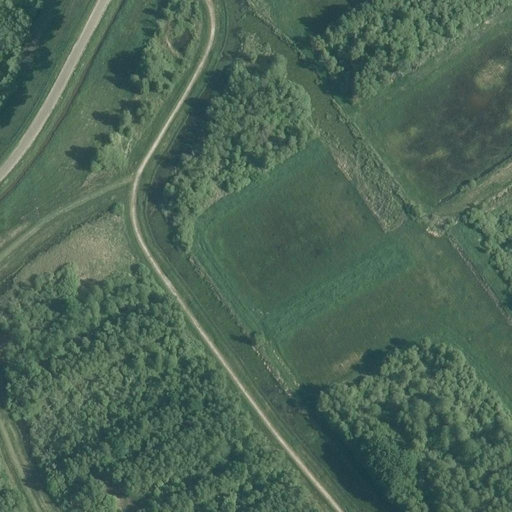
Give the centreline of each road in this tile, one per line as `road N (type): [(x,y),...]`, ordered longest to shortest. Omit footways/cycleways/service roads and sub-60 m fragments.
road 1 (track): [(511,15),(354,119),(413,199),(431,210),(454,206),(511,167)]
road 2 (track): [(340,511),(147,253),(132,212),(137,177)]
road 3 (unclassified): [(0,174),(44,114),(104,0)]
road 4 (track): [(137,177),(207,52),(207,0)]
